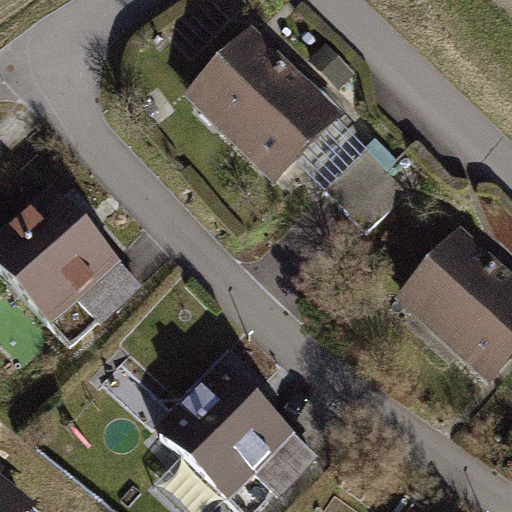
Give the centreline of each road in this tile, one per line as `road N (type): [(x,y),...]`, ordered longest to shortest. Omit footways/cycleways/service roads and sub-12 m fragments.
road 1 (residential): [(114,0),(21,62),(361,416),(511,508)]
road 2 (residential): [(329,0),(511,173)]
